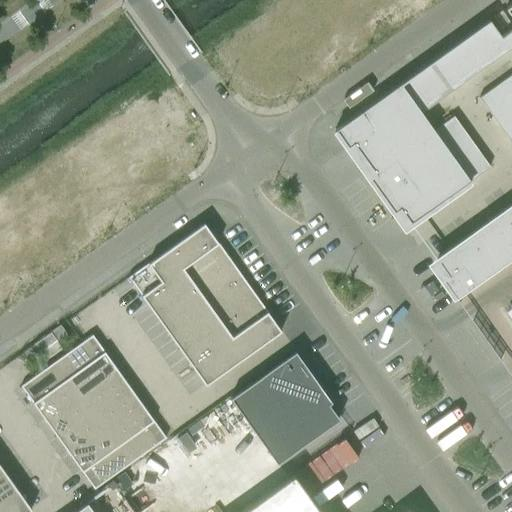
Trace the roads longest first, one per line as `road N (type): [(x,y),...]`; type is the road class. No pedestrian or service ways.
road 1 (unclassified): [(466,511),(243,197),(252,150)]
road 2 (unclassified): [(0,331),(252,150)]
road 3 (unclassified): [(252,150),(464,0)]
road 4 (unclassified): [(373,263),(511,458)]
road 5 (unclassified): [(143,0),(252,150)]
road 6 (unclassified): [(252,150),(299,159),(373,263)]
road 7 (residential): [(373,263),(511,164)]
